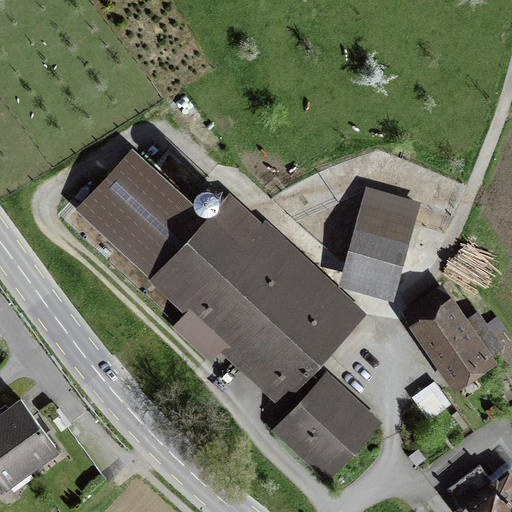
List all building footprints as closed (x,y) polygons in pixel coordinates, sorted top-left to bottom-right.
[(161,223),(186,195),(133,147),(76,210),(147,272),(177,238),(161,223)] [(260,358),(288,384),(306,366),(355,312),(332,291),(312,313),(262,266),(282,245),(265,228),(244,250),(213,221),(159,279),(252,366),(260,358)] [(402,248),(357,234),(347,266),(393,279),(402,248)] [(410,312),(456,381),(486,360),(440,291),(410,312)] [(366,421),(306,366),(288,384),(304,399),(281,424),(325,465),(366,421)] [(437,378),(413,394),(430,417),(453,402),(437,378)] [(21,399),(0,413),(0,426),(29,466),(55,446),(21,399)] [(29,466),(0,426),(0,482),(2,485),(29,466)] [(479,464),(447,488),(464,511),(511,511),(511,469),(510,466),(491,480),(479,464)]
